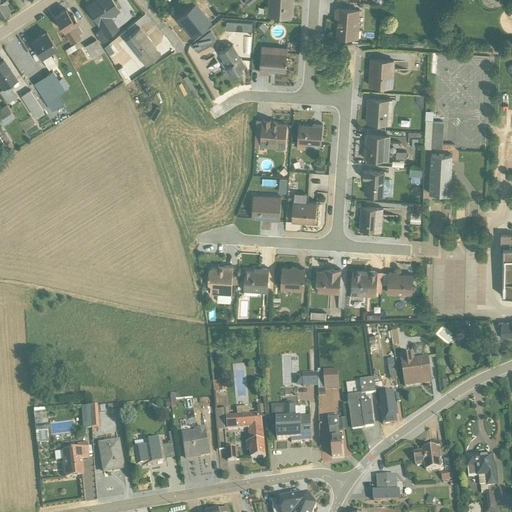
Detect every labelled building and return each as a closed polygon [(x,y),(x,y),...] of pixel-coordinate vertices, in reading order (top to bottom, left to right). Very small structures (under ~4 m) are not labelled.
[(0,0),(0,14),(9,9),(5,2),(7,0),(0,0)] [(119,11),(111,0),(95,0),(86,6),(106,37),(118,29),(111,17),(119,11)] [(268,0),(267,16),(291,17),(292,0),(268,0)] [(194,3),(177,17),(191,35),(209,21),(194,3)] [(70,16),(65,9),(53,17),(63,31),(62,32),(70,44),(80,37),(79,34),(82,32),(76,24),(77,23),(72,15),(70,16)] [(359,10),(336,9),(335,18),(338,18),(337,36),(358,38),(359,23),(358,21),(359,10)] [(252,23),(244,22),(243,35),(253,35),(254,28),(252,28),(252,23)] [(262,23),(256,29),(261,34),(267,28),(262,23)] [(139,27),(124,39),(145,66),(161,54),(139,27)] [(190,44),(194,51),(215,39),(209,29),(190,44)] [(56,48),(46,32),(31,42),(48,69),(56,64),(49,53),(56,48)] [(91,59),(102,52),(96,40),(84,47),(91,59)] [(222,69),(226,77),(232,74),(233,77),(241,72),(239,69),(245,66),(232,45),(231,46),(229,43),(227,44),(228,47),(219,53),(222,60),(220,61),(224,68),(222,69)] [(73,45),(64,50),(67,54),(76,49),(73,45)] [(287,61),(286,61),(287,48),(262,47),(260,73),(268,74),(269,71),(285,72),(285,65),(286,65),(287,61)] [(369,85),(393,87),(394,61),(371,59),(369,85)] [(0,90),(0,94),(6,103),(17,96),(12,89),(18,84),(16,81),(17,81),(3,60),(0,62),(0,85),(2,89),(0,90)] [(45,76),(38,81),(43,89),(50,84),(57,95),(68,88),(61,78),(58,80),(52,71),(45,76)] [(29,90),(20,96),(33,116),(34,115),(36,119),(43,114),(41,110),(42,109),(29,90)] [(366,122),(391,124),(392,101),(368,99),(366,122)] [(14,117),(6,104),(0,108),(0,122),(2,125),(14,117)] [(425,121),(424,148),(431,149),(431,148),(442,149),(444,122),(432,122),(433,111),(425,111),(425,121)] [(271,120),(262,120),(256,119),(254,146),(258,146),(259,134),(261,134),(260,147),(284,149),(286,124),(271,123),(271,120)] [(321,145),(322,124),(313,123),(312,126),(298,125),(297,149),(304,150),(305,143),(321,145)] [(13,145),(1,128),(0,128),(0,148),(2,152),(13,145)] [(364,158),(388,160),(390,136),(366,135),(364,158)] [(431,154),(429,193),(450,195),(451,175),(454,171),(452,168),(452,155),(431,154)] [(409,168),(408,177),(422,178),(423,169),(409,168)] [(363,194),(383,196),(384,172),(363,171),(362,179),(365,179),(363,194)] [(285,193),(287,179),(279,179),(278,193),(285,193)] [(281,197),(253,195),(251,218),(270,220),(270,221),(279,221),(281,197)] [(316,204),(293,202),(291,222),(315,223),(316,204)] [(464,203),(456,203),(455,226),(464,227),(464,203)] [(381,232),(383,208),(360,207),(359,230),(381,232)] [(420,213),(410,212),(410,221),(419,222),(420,213)] [(511,234),(500,234),(500,251),(503,251),(502,296),(511,296),(511,234)] [(223,269),(212,268),(209,271),(208,282),(210,285),(210,294),(217,294),(217,302),(230,303),(233,266),(224,266),(223,269)] [(290,268),(282,267),(281,289),(303,291),(304,269),(297,268),(295,267),(292,266),(290,268)] [(267,293),(269,269),(254,268),(254,271),(244,270),(243,291),(244,291),(243,295),(260,297),(260,292),(267,293)] [(341,270),(340,269),(331,269),(325,268),(324,271),(317,271),(315,291),(315,292),(317,292),(339,293),(341,270)] [(353,270),(351,295),(375,296),(375,291),(381,291),(382,272),(377,272),(353,270)] [(388,285),(387,294),(411,295),(412,293),(414,293),(416,291),(416,289),(414,286),(412,286),(412,275),(397,274),(397,273),(388,272),(388,273),(383,272),(382,284),(388,285)] [(511,323),(501,323),(501,338),(511,338),(511,323)] [(494,358),(490,360),(493,367),(506,361),(503,355),(499,357),(496,352),(492,354),(494,358)] [(413,355),(400,357),(405,388),(431,384),(427,359),(414,361),(413,355)] [(394,366),(387,367),(389,380),(396,380),(394,366)] [(317,370),(318,397),(325,397),(325,391),(338,391),(338,372),(319,372),(319,370),(317,370)] [(302,377),(295,378),(295,386),(302,386),(302,388),(317,388),(316,375),(302,375),(302,377)] [(375,394),(373,380),(359,382),(361,395),(347,397),(352,430),(372,427),(368,400),(365,399),(365,396),(375,394)] [(224,382),(213,383),(214,394),(225,393),(224,382)] [(380,401),(383,426),(395,424),(394,417),(397,416),(394,396),(385,397),(386,400),(380,401)] [(171,412),(193,410),(192,399),(169,401),(171,412)] [(284,407),(271,407),(272,422),(275,421),(276,442),(291,441),(291,444),(311,443),(310,419),(295,420),(295,407),(291,404),(287,404),(284,407)] [(89,408),(80,409),(82,431),(90,430),(89,408)] [(98,429),(96,408),(89,408),(90,430),(98,429)] [(250,460),(265,459),(261,416),(263,415),(262,408),(257,408),(257,415),(229,418),(228,411),(215,412),(216,433),(247,430),(248,444),(245,444),(246,453),(249,453),(250,460)] [(34,415),(37,445),(47,444),(44,414),(34,415)] [(346,431),(345,420),(344,420),(338,421),(338,417),(327,418),(331,458),(342,457),(341,447),(342,446),(341,443),(340,443),(339,432),(346,431)] [(181,435),(185,460),(209,456),(204,429),(195,431),(195,433),(181,435)] [(173,434),(168,435),(169,444),(167,444),(167,447),(161,447),(160,441),(134,445),(134,449),(136,463),(134,464),(134,466),(140,466),(141,468),(142,468),(142,467),(163,464),(163,460),(173,459),(171,446),(174,445),(173,434)] [(103,473),(113,471),(113,472),(122,470),(117,439),(103,442),(103,444),(98,445),(102,473),(103,473)] [(415,466),(416,467),(423,466),(424,470),(425,472),(439,470),(442,466),(442,462),(439,461),(441,459),(439,443),(437,442),(431,443),(430,445),(431,451),(430,449),(421,451),(422,453),(414,454),(413,455),(415,466)] [(65,479),(82,477),(80,462),(88,461),(86,444),(76,446),(77,451),(61,453),(65,479)] [(235,449),(226,450),(227,463),(236,462),(235,449)] [(482,496),(483,499),(483,511),(496,511),(496,506),(495,506),(494,499),(493,494),(488,494),(487,488),(498,487),(496,467),(494,467),(492,456),(476,458),(476,456),(465,457),(466,470),(467,470),(468,478),(476,477),(476,479),(478,479),(479,487),(480,487),(481,495),(481,496),(482,496)] [(443,471),(444,479),(452,478),(451,470),(443,471)] [(373,502),(399,501),(399,496),(402,496),(401,485),(395,485),(395,477),(377,478),(377,493),(373,494),(373,502)] [(307,496),(271,502),(272,511),(314,511),(316,507),(307,496)] [(429,496),(426,503),(431,505),(434,499),(429,496)]
